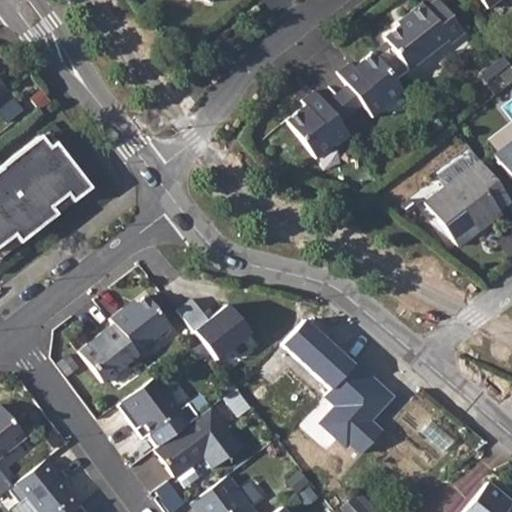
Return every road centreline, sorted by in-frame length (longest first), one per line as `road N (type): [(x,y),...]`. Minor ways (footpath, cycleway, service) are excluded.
road 1 (residential): [(417,357),(322,283),(226,259),(177,205)]
road 2 (residential): [(153,171),(196,142),(250,60),(328,0)]
road 3 (residential): [(153,171),(16,0)]
road 4 (residential): [(138,511),(13,334)]
road 5 (residential): [(13,334),(177,205)]
road 6 (residential): [(511,435),(417,357)]
